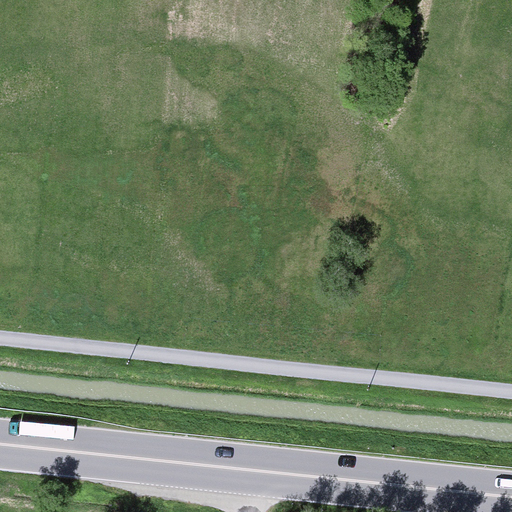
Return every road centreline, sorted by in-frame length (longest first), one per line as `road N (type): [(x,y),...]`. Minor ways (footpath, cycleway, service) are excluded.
road 1 (unclassified): [(511,394),(0,339)]
road 2 (primary): [(511,498),(0,444)]
